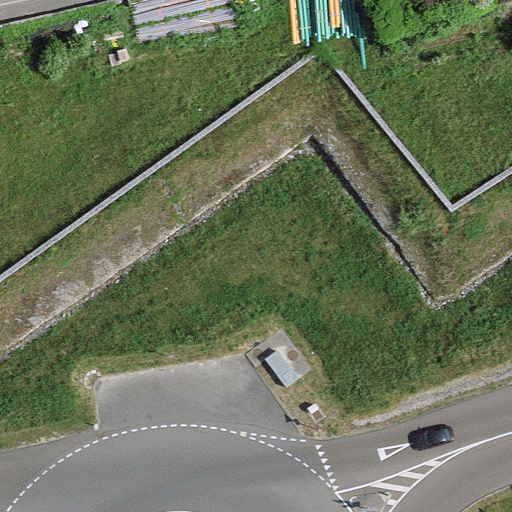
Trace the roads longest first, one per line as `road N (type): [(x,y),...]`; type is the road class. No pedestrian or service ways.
road 1 (motorway): [(511,109),(306,264),(0,469)]
road 2 (motorway): [(294,511),(511,370)]
road 3 (primary): [(463,449),(250,480)]
road 4 (primary): [(250,480),(206,468),(161,468),(77,501)]
